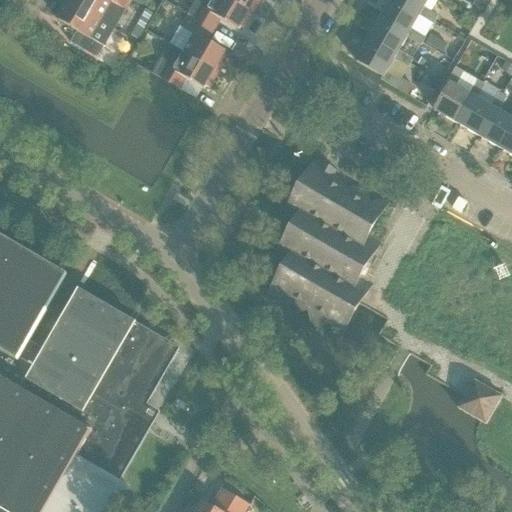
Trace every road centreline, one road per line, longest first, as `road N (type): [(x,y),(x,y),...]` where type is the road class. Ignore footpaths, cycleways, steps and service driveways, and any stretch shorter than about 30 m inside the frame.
road 1 (tertiary): [(363,511),(177,257)]
road 2 (residential): [(511,209),(281,76)]
road 3 (tertiary): [(177,257),(281,76)]
road 4 (unclassified): [(177,257),(0,152)]
